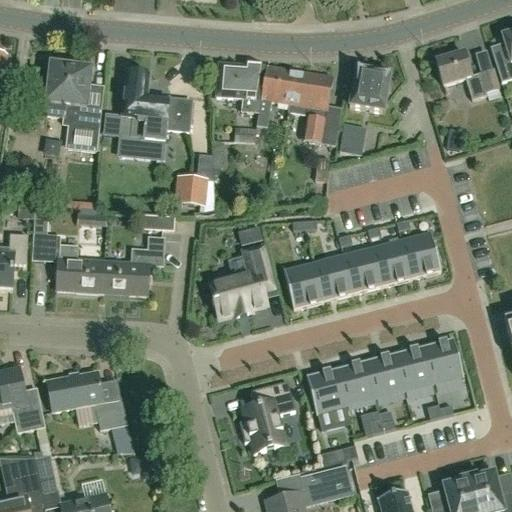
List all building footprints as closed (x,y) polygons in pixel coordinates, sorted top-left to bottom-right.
[(511,34),(501,38),(511,67),(511,66),(511,34)] [(465,81),(468,91),(471,104),(487,99),(488,103),(499,100),(490,72),(470,78),(464,55),(434,64),(442,88),(465,81)] [(257,116),(265,69),(217,66),(215,100),(242,102),(241,115),(257,116)] [(95,142),(99,110),(85,108),(89,71),(49,67),(43,118),(62,120),(61,128),(71,129),(70,139),(95,142)] [(288,107),(294,74),(265,69),(257,116),(255,128),(265,130),(270,104),(288,107)] [(349,109),(384,115),(390,77),(355,71),(349,109)] [(330,80),(294,74),(288,107),(290,107),(288,116),(309,120),(305,145),(319,147),(330,80)] [(188,135),(191,105),(153,102),(154,96),(149,92),(146,92),(147,78),(125,76),(121,119),(123,119),(122,139),(140,141),(140,142),(163,145),(164,133),(188,135)] [(364,130),(343,127),(339,155),(360,158),(364,130)] [(256,133),(240,132),(235,131),(234,146),(255,146),(256,133)] [(37,143),(37,159),(55,159),(56,143),(37,143)] [(494,171),(496,159),(472,156),(470,168),(494,171)] [(316,161),(314,184),(327,185),(329,162),(316,161)] [(174,207),(205,210),(207,182),(176,179),(174,207)] [(174,219),(141,218),(141,232),(174,234),(174,219)] [(396,227),(398,234),(408,231),(407,224),(396,227)] [(262,244),(258,231),(238,236),(241,249),(262,244)] [(367,234),(369,241),(379,239),(377,232),(367,234)] [(441,275),(431,237),(400,245),(410,283),(441,275)] [(101,296),(103,265),(75,264),(76,250),(65,249),(65,240),(46,239),(44,264),(58,265),(57,293),(101,296)] [(338,242),(340,249),(350,246),(348,239),(338,242)] [(0,290),(10,291),(10,286),(11,268),(25,269),(26,240),(10,240),(9,253),(0,252),(0,290)] [(131,267),(103,265),(101,296),(104,296),(104,294),(129,296),(129,298),(146,299),(148,270),(162,270),(164,242),(148,241),(147,254),(132,253),(131,267)] [(410,283),(400,245),(371,252),(381,291),(410,283)] [(381,291),(371,252),(342,260),(352,298),(381,291)] [(236,323),(251,319),(250,317),(266,313),(262,294),(273,291),(263,253),(244,258),(250,281),(236,285),(237,286),(211,293),(219,325),(235,321),(236,323)] [(352,298),(342,260),(313,267),(323,306),(352,298)] [(323,306),(313,267),(283,275),(293,313),(323,306)] [(317,332),(317,321),(294,321),(294,332),(317,332)] [(464,385),(453,342),(423,350),(434,393),(464,385)] [(434,393),(423,350),(394,358),(405,400),(434,393)] [(405,400),(394,358),(365,365),(376,408),(405,400)] [(376,408),(365,365),(336,373),(347,415),(376,408)] [(17,436),(44,430),(38,404),(27,407),(19,371),(0,375),(0,413),(11,411),(17,436)] [(347,415),(336,373),(306,380),(317,423),(347,415)] [(99,434),(112,431),(117,457),(134,457),(121,401),(102,405),(96,376),(46,386),(52,416),(93,407),(99,434)] [(286,449),(278,420),(295,416),(287,386),(250,396),(254,410),(242,413),(245,425),(239,427),(245,447),(250,446),(253,458),(286,449)] [(450,411),(440,414),(441,421),(452,418),(450,411)] [(441,421),(440,414),(429,417),(431,423),(441,421)] [(392,426),(382,429),(383,436),(394,433),(392,426)] [(383,436),(382,429),(371,432),(373,438),(383,436)] [(351,463),(358,462),(355,451),(348,453),(351,463)] [(33,466),(34,469),(44,511),(61,508),(50,462),(33,466)] [(299,479),(304,497),(328,491),(331,500),(353,495),(347,468),(299,479)] [(44,511),(34,469),(14,473),(20,501),(0,505),(0,511),(44,511)] [(511,511),(511,497),(500,500),(493,474),(476,479),(476,478),(468,480),(476,511),(511,511)] [(476,511),(468,480),(459,482),(460,483),(443,487),(449,511),(476,511)] [(267,511),(302,511),(299,495),(266,503),(267,511)] [(410,511),(407,496),(378,503),(380,511),(410,511)] [(108,511),(105,498),(61,508),(61,511),(108,511)]
